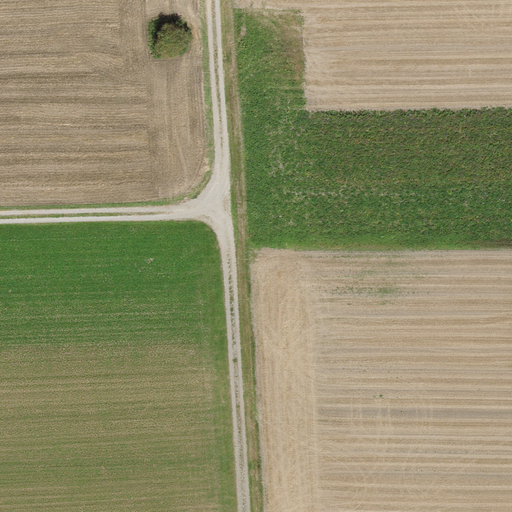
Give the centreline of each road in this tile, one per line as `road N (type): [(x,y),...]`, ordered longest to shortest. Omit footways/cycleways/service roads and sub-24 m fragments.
road 1 (track): [(218,0),(226,215),(252,511)]
road 2 (track): [(0,223),(226,215)]
